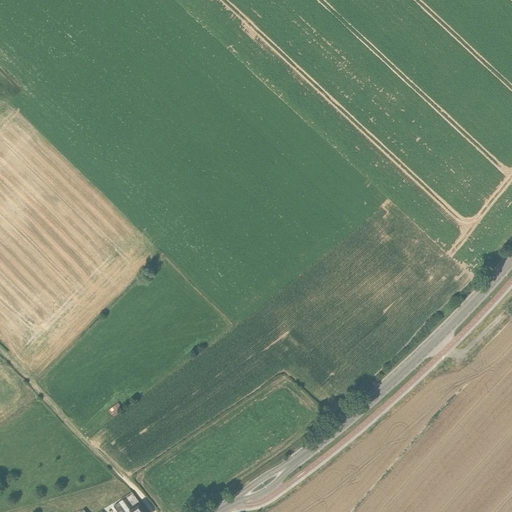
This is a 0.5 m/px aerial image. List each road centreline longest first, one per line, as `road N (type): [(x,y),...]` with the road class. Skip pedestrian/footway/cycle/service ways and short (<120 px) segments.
road 1 (tertiary): [(283,470),(435,340),(511,258)]
road 2 (track): [(153,511),(0,352)]
